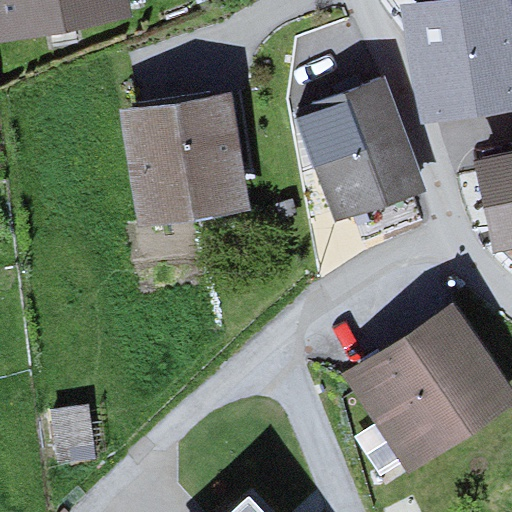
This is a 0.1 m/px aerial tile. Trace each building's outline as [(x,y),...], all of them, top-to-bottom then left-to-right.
[(127,0),(0,0),(0,11),(3,28),(129,6),(127,0)] [(511,58),(500,0),(417,0),(395,4),(422,114),(511,100),(511,58)] [(356,75),(278,105),(320,212),(398,182),(356,75)] [(233,94),(128,113),(146,213),(251,193),(233,94)] [(498,156),(461,156),(474,230),(509,278),(511,276),(511,135),(497,139),(498,156)] [(436,297),(335,359),(398,464),(500,402),(436,297)] [(91,407),(57,410),(60,457),(95,455),(91,407)] [(256,511),(244,498),(228,511),(256,511)]
